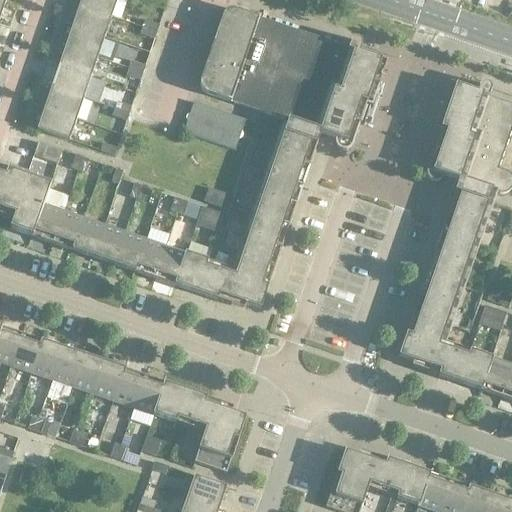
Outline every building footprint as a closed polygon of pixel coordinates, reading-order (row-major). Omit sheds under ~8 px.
[(116,0),(80,0),(78,7),(110,18),(116,0)] [(110,18),(78,7),(71,27),(103,38),(110,18)] [(221,20),(214,39),(200,80),(200,81),(200,82),(200,83),(200,84),(200,85),(200,86),(200,87),(200,88),(201,89),(201,90),(202,91),(202,92),(203,92),(203,93),(204,93),(205,94),(206,95),(207,95),(208,96),(212,97),(229,103),(282,121),(230,270),(207,262),(185,254),(174,287),(216,301),(226,304),(243,310),(245,305),(260,310),(267,287),(262,285),(268,266),(275,247),(280,249),(288,227),(295,205),(290,204),(296,184),(303,165),(308,167),(316,144),(311,142),(314,132),(320,134),(334,139),(334,140),(334,141),(334,142),(334,143),(334,144),(334,145),(335,146),(335,147),(336,147),(336,148),(337,149),(338,149),(338,150),(339,150),(340,150),(341,151),(342,151),(343,151),(344,151),(345,150),(346,150),(347,150),(348,149),(349,149),(349,148),(350,147),(351,146),(351,145),(352,142),(358,125),(359,122),(358,121),(358,122),(353,121),(363,90),(369,92),(380,61),(377,60),(372,58),(374,54),(378,56),(379,55),(361,48),(361,47),(361,46),(361,45),(360,45),(360,44),(359,43),(359,42),(358,42),(357,41),(356,41),(355,41),(354,41),(353,41),(352,42),(351,42),(351,43),(350,43),(350,44),(349,44),(349,45),(347,50),(258,19),(241,13),(237,12),(236,12),(235,11),(234,11),(233,11),(232,11),(231,11),(230,11),(230,12),(229,12),(228,12),(227,12),(227,13),(226,13),(225,14),(224,14),(224,15),(223,15),(223,16),(222,17),(222,18),(221,19),(221,20)] [(144,21),(141,28),(156,33),(158,26),(144,21)] [(103,38),(71,27),(64,48),(96,59),(103,38)] [(156,33),(141,28),(139,35),(153,40),(156,33)] [(96,59),(64,48),(57,68),(90,79),(96,59)] [(130,62),(127,69),(142,74),(144,67),(130,62)] [(90,79),(57,68),(50,89),(83,100),(90,79)] [(142,74),(127,69),(125,76),(139,81),(142,74)] [(478,89),(459,82),(458,87),(454,86),(444,118),(449,120),(441,145),(435,143),(434,147),(433,151),(427,168),(426,171),(425,173),(425,174),(426,176),(427,178),(427,179),(428,180),(429,181),(430,181),(432,182),(434,182),(436,182),(437,182),(438,181),(440,180),(441,179),(442,177),(443,176),(464,183),(460,194),(454,192),(446,214),(452,216),(439,255),(433,253),(418,296),(424,298),(411,337),(405,335),(397,357),(429,368),(427,373),(437,376),(437,377),(479,391),(490,359),(469,352),(445,344),(496,194),(498,195),(501,195),(503,195),(506,194),(508,193),(509,192),(509,191),(511,189),(511,186),(511,185),(511,181),(511,180),(511,179),(510,177),(509,175),(507,174),(506,173),(503,172),(497,170),(511,130),(511,105),(487,98),(489,93),(489,92),(489,90),(489,88),(488,87),(487,86),(486,86),(485,85),(483,85),(482,85),(481,86),(480,86),(479,87),(478,88),(478,89)] [(83,100),(50,89),(44,109),(76,120),(83,100)] [(116,103),(114,110),(128,115),(130,108),(116,103)] [(192,103),(182,134),(234,152),(245,121),(192,103)] [(76,120),(44,109),(36,131),(68,142),(76,120)] [(128,115),(114,110),(111,117),(125,122),(128,115)] [(61,151),(37,143),(32,157),(56,165),(61,151)] [(102,145),(99,152),(114,157),(116,149),(102,145)] [(81,158),(74,156),(70,169),(77,172),(81,158)] [(88,161),(81,158),(77,172),(83,174),(88,161)] [(0,218),(12,222),(9,230),(31,238),(42,205),(43,206),(49,186),(29,180),(31,174),(8,166),(4,178),(0,176),(0,218)] [(122,172),(115,170),(110,183),(117,186),(122,172)] [(139,187),(133,185),(128,198),(135,200),(139,187)] [(146,189),(139,187),(135,200),(141,203),(146,189)] [(208,189),(203,202),(203,203),(224,210),(229,196),(208,189)] [(180,201),(174,199),(169,212),(176,214),(180,201)] [(201,208),(180,201),(176,214),(196,221),(201,208)] [(42,205),(31,238),(52,245),(63,213),(43,206),(42,205)] [(223,216),(201,208),(196,221),(194,226),(216,234),(223,216)] [(83,219),(63,213),(52,245),(72,252),(83,219)] [(103,226),(83,219),(72,252),(92,259),(103,226)] [(124,233),(103,226),(92,259),(113,266),(124,233)] [(144,240),(124,233),(113,266),(133,273),(144,240)] [(165,247),(144,240),(133,273),(154,280),(165,247)] [(185,254),(165,247),(154,280),(174,287),(185,254)] [(511,295),(490,287),(486,301),(507,309),(511,295)] [(505,314),(484,307),(478,325),(499,332),(505,314)] [(21,336),(0,329),(0,328),(0,364),(10,368),(21,336)] [(41,343),(21,336),(10,368),(30,375),(41,343)] [(62,350),(41,343),(30,375),(51,382),(62,350)] [(82,356),(62,350),(51,382),(71,389),(82,356)] [(102,363),(82,356),(71,389),(92,396),(102,363)] [(511,366),(490,359),(479,391),(500,398),(511,366)] [(123,370),(102,363),(92,396),(112,403),(123,370)] [(511,366),(500,398),(511,402),(511,366)] [(143,377),(123,370),(112,403),(132,410),(143,377)] [(164,384),(143,377),(132,410),(153,417),(164,384)] [(216,402),(164,384),(153,417),(174,424),(176,419),(205,429),(198,450),(206,453),(214,456),(221,458),(230,461),(244,418),(214,408),(216,402)] [(32,417),(27,430),(34,432),(38,419),(32,417)] [(45,421),(38,419),(34,432),(40,434),(45,421)] [(73,431),(68,444),(75,446),(79,433),(73,431)] [(86,435),(79,433),(75,446),(81,449),(86,435)] [(145,438),(140,452),(147,455),(152,440),(145,438)] [(159,443),(152,440),(147,455),(154,457),(159,443)] [(113,445),(109,458),(115,460),(120,447),(113,445)] [(127,449),(120,447),(115,460),(122,463),(127,449)] [(0,449),(0,457),(10,461),(13,454),(0,449)] [(206,453),(198,450),(193,463),(202,466),(206,453)] [(374,462),(344,452),(329,495),(337,498),(345,500),(352,503),(361,506),(368,485),(397,495),(406,467),(386,460),(386,461),(376,457),(374,462)] [(214,456),(206,453),(202,466),(209,469),(214,456)] [(221,458),(214,456),(209,469),(217,471),(221,458)] [(10,461),(0,457),(0,465),(8,468),(10,461)] [(230,461),(221,458),(217,471),(225,474),(230,461)] [(153,463),(150,471),(165,476),(167,468),(153,463)] [(428,475),(406,467),(397,495),(395,499),(417,507),(428,475)] [(437,511),(448,482),(428,475),(417,507),(432,511),(437,511)] [(225,488),(193,477),(186,498),(218,509),(225,488)] [(460,511),(469,489),(448,482),(437,511),(460,511)] [(483,511),(489,496),(469,489),(460,511),(483,511)] [(337,498),(329,495),(324,508),(333,511),(337,498)] [(506,511),(510,503),(489,496),(483,511),(506,511)] [(155,503),(141,498),(139,505),(153,510),(155,503)] [(216,511),(218,509),(186,498),(180,511),(216,511)] [(340,511),(345,500),(337,498),(333,511),(336,511),(340,511)] [(349,511),(352,503),(345,500),(340,511),(349,511)] [(358,511),(361,506),(352,503),(349,511),(358,511)]
